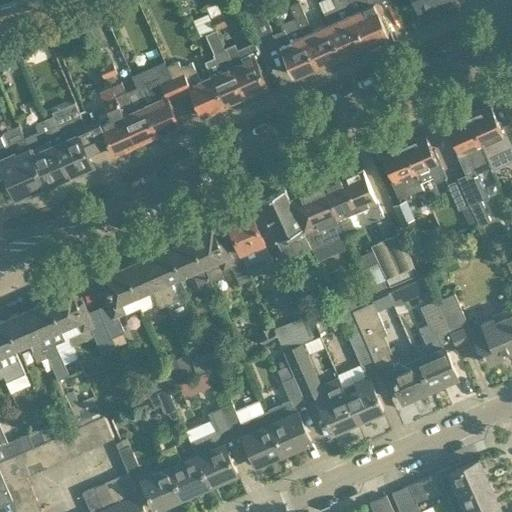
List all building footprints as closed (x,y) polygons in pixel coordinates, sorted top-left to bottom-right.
[(210,15),(221,11),(216,0),(206,5),(210,15)] [(272,30),(259,1),(258,0),(243,0),(259,35),(272,30)] [(300,1),(289,6),(294,16),(295,18),(315,64),(326,60),(328,61),(334,59),(335,56),(338,54),(341,53),(344,52),(347,53),(352,51),(353,48),(364,43),(345,0),(332,0),(336,8),(324,13),(328,23),(325,24),(312,30),(304,11),(300,1)] [(345,0),(364,43),(367,42),(370,43),(375,41),(376,38),(387,33),(380,17),(382,16),(376,3),(381,0),(345,0)] [(283,29),(273,33),(273,35),(280,49),(284,59),(286,58),(294,74),(304,70),(306,70),(312,68),(313,66),(315,64),(295,18),(281,24),(283,29)] [(51,31),(58,48),(88,35),(81,19),(51,31)] [(246,95),(224,46),(224,47),(215,28),(205,32),(214,51),(215,54),(214,54),(215,57),(206,61),(211,74),(224,104),(246,95)] [(263,54),(256,39),(238,47),(235,42),(224,46),(246,95),(268,85),(256,57),(263,54)] [(1,43),(0,43),(0,69),(10,65),(1,43)] [(224,104),(211,74),(201,79),(192,60),(181,66),(177,59),(166,64),(180,94),(191,89),(202,114),(224,104)] [(156,98),(144,103),(158,134),(180,124),(169,99),(180,94),(166,64),(164,60),(155,64),(160,75),(148,81),(156,98)] [(111,61),(102,66),(107,76),(117,72),(113,61),(111,61)] [(158,134),(144,103),(134,108),(121,80),(110,85),(136,143),(158,134)] [(136,143),(110,85),(100,89),(105,100),(103,102),(110,119),(92,127),(101,147),(110,143),(115,153),(136,143)] [(511,97),(503,101),(511,120),(511,97)] [(490,166),(511,156),(511,152),(491,106),(481,110),(478,109),(468,113),(488,158),(487,158),(490,166)] [(54,112),(44,117),(69,173),(92,163),(88,153),(101,147),(92,127),(87,129),(79,112),(58,121),(54,112)] [(476,172),(490,166),(487,158),(488,158),(468,113),(459,117),(458,120),(448,125),(454,140),(452,141),(467,175),(458,179),(477,223),(479,222),(481,225),(491,220),(481,199),(487,197),(476,172)] [(68,173),(44,117),(35,121),(38,129),(25,135),(46,183),(68,173)] [(43,184),(46,183),(25,135),(4,144),(0,135),(0,172),(5,184),(10,182),(16,196),(32,189),(35,190),(42,187),(43,184)] [(415,136),(403,141),(416,172),(420,182),(423,188),(423,187),(420,181),(433,176),(436,182),(446,177),(439,160),(434,148),(432,149),(426,135),(416,139),(415,136)] [(391,149),(382,153),(388,167),(385,168),(391,181),(391,182),(392,182),(399,198),(423,188),(420,182),(416,172),(403,141),(390,147),(391,149)] [(363,168),(343,176),(357,209),(356,210),(362,225),(382,217),(363,168)] [(343,176),(324,184),(338,218),(345,233),(357,228),(350,212),(356,210),(357,209),(343,176)] [(477,223),(458,179),(448,183),(459,209),(462,207),(470,226),(477,223)] [(307,191),(290,199),(306,231),(311,245),(323,240),(317,226),(321,225),(327,222),(333,238),(345,233),(338,218),(324,184),(307,191)] [(285,188),(258,200),(278,240),(280,239),(287,256),(303,248),(311,245),(306,231),(290,199),(285,188)] [(406,200),(392,205),(400,224),(414,218),(406,200)] [(251,211),(228,221),(241,250),(243,254),(250,272),(263,266),(266,272),(276,268),(251,211)] [(193,236),(191,237),(204,268),(211,284),(222,279),(225,271),(232,267),(240,285),(254,279),(253,278),(250,272),(243,254),(241,250),(230,254),(225,241),(221,243),(213,227),(204,232),(201,231),(194,233),(193,236)] [(417,274),(399,232),(372,244),(379,261),(390,285),(390,286),(417,274)] [(155,253),(146,257),(168,307),(179,302),(179,301),(171,282),(181,278),(184,277),(193,273),(201,293),(207,290),(213,288),(212,286),(211,284),(204,268),(191,237),(183,241),(180,240),(173,243),(172,245),(171,246),(168,247),(166,248),(163,247),(157,250),(155,253)] [(109,305),(99,309),(115,346),(128,340),(123,329),(124,329),(118,317),(126,313),(139,308),(135,297),(138,296),(150,291),(158,311),(164,308),(168,307),(146,257),(139,260),(136,259),(129,262),(128,265),(125,266),(121,268),(118,267),(112,269),(111,272),(102,276),(109,292),(104,293),(109,305)] [(390,285),(379,261),(360,269),(368,287),(373,284),(376,291),(390,285)] [(346,279),(328,287),(335,302),(338,310),(352,304),(356,303),(346,279)] [(36,305),(27,309),(45,351),(43,352),(45,355),(49,353),(51,357),(48,358),(54,370),(58,380),(68,375),(59,353),(55,345),(66,340),(61,331),(64,329),(68,338),(88,329),(99,353),(115,346),(99,309),(89,314),(84,303),(79,305),(72,289),(63,293),(60,292),(54,295),(53,298),(50,299),(47,300),(46,301),(43,300),(37,302),(36,305)] [(454,293),(436,301),(450,333),(469,325),(454,293)] [(374,299),(353,308),(377,363),(378,366),(389,362),(391,368),(404,363),(400,354),(395,357),(384,333),(387,331),(374,299)] [(429,352),(418,357),(431,388),(458,376),(445,346),(454,342),(450,333),(436,301),(425,306),(431,321),(418,327),(429,352)] [(338,310),(335,302),(306,315),(308,318),(305,319),(314,338),(343,325),(338,310)] [(377,363),(353,308),(352,304),(338,310),(343,325),(362,369),(377,363)] [(482,325),(469,330),(480,355),(484,353),(488,362),(504,355),(502,350),(508,348),(509,350),(511,348),(511,308),(511,305),(510,306),(511,310),(511,312),(494,320),(492,316),(480,322),(482,325)] [(0,366),(5,378),(7,383),(26,375),(16,353),(17,353),(16,351),(17,350),(20,349),(30,344),(38,362),(43,360),(48,358),(51,357),(49,353),(45,355),(43,352),(45,351),(27,309),(19,313),(16,311),(10,314),(9,317),(7,318),(3,319),(2,320),(0,318),(0,366)] [(314,338),(305,319),(304,319),(302,316),(275,328),(285,350),(304,343),(314,338)] [(357,418),(347,394),(339,376),(322,384),(304,343),(285,350),(288,357),(304,395),(314,391),(331,430),(357,418)] [(281,368),(278,370),(291,398),(266,410),(284,451),(311,439),(297,406),(305,402),(303,395),(304,395),(288,357),(278,362),(281,368)] [(431,388),(418,357),(404,363),(391,368),(390,369),(403,400),(431,388)] [(142,377),(132,382),(140,399),(148,396),(168,387),(174,384),(166,367),(158,370),(162,379),(146,386),(142,377)] [(383,408),(370,378),(369,375),(356,381),(360,388),(347,394),(357,418),(383,408)] [(168,387),(148,396),(154,408),(161,405),(163,411),(168,414),(171,417),(174,420),(181,417),(168,387)] [(257,463),(284,451),(266,410),(261,399),(236,410),(233,402),(221,407),(233,433),(242,429),(257,463)] [(82,424),(93,420),(102,416),(96,403),(74,413),(80,425),(82,424)] [(217,428),(221,438),(233,433),(221,407),(210,412),(217,428)] [(104,415),(102,416),(93,420),(102,441),(114,436),(104,415)] [(102,441),(93,420),(82,424),(91,446),(102,441)] [(51,422),(29,432),(34,445),(39,443),(50,439),(57,436),(51,422)] [(91,446),(82,424),(80,425),(72,429),(81,450),(91,446)] [(0,460),(28,448),(34,445),(29,432),(7,442),(0,426),(0,460)] [(237,471),(224,442),(223,442),(221,438),(217,428),(191,440),(197,453),(210,483),(237,471)] [(81,450),(72,429),(61,434),(70,455),(81,450)] [(70,455),(61,434),(57,436),(50,439),(59,460),(70,455)] [(59,460),(50,439),(39,443),(48,464),(59,460)] [(48,464),(39,443),(34,445),(28,448),(38,469),(48,464)] [(183,495),(210,483),(197,453),(182,460),(175,443),(164,448),(171,465),(170,465),(183,495)] [(119,449),(128,470),(130,474),(141,469),(130,444),(119,449)] [(38,469),(28,448),(0,460),(0,468),(6,482),(26,473),(27,473),(38,469)] [(483,473),(477,458),(450,470),(449,466),(438,471),(439,474),(438,475),(448,497),(485,481),(485,480),(482,473),(483,473)] [(183,495),(170,465),(142,477),(155,507),(183,495)] [(0,468),(0,502),(10,498),(12,497),(11,494),(6,482),(0,468)] [(138,493),(130,474),(128,470),(116,476),(126,498),(138,493)] [(32,485),(27,474),(27,473),(26,473),(6,482),(11,494),(32,485)] [(126,498),(116,476),(105,480),(115,503),(126,498)] [(115,503),(105,480),(94,485),(104,508),(115,503)] [(486,480),(485,480),(485,481),(448,497),(454,511),(473,511),(495,503),(494,502),(491,495),(493,495),(486,480)] [(413,511),(420,509),(409,484),(392,492),(400,511),(413,511)] [(36,497),(32,485),(11,494),(12,497),(10,498),(14,506),(36,497)] [(94,511),(104,508),(94,485),(82,490),(91,511),(94,511)] [(146,511),(138,493),(126,498),(132,511),(146,511)] [(393,511),(386,494),(369,501),(373,511),(393,511)] [(32,511),(41,508),(36,497),(14,506),(15,509),(16,511),(32,511)] [(0,511),(8,511),(15,509),(14,506),(10,498),(0,502),(0,511)] [(132,511),(126,498),(115,503),(118,511),(132,511)] [(500,511),(496,502),(494,502),(495,503),(473,511),(500,511)] [(118,511),(115,503),(104,508),(105,511),(118,511)]
